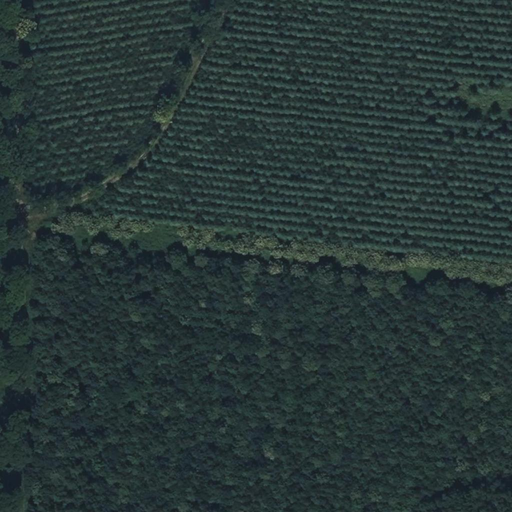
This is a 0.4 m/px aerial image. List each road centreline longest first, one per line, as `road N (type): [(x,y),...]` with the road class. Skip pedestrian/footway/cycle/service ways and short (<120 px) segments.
road 1 (track): [(18,511),(16,213),(78,196),(115,174),(149,139),(217,0)]
road 2 (track): [(16,213),(13,0)]
